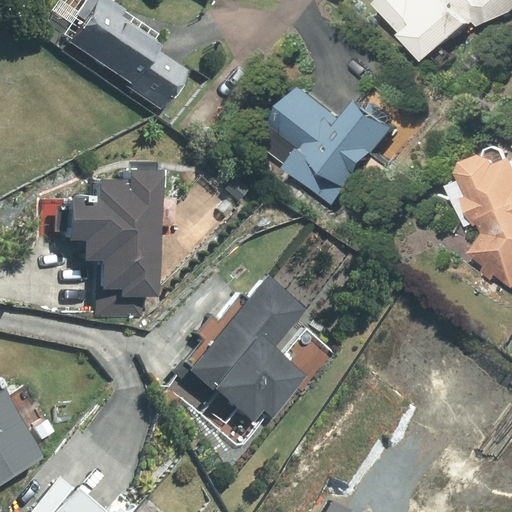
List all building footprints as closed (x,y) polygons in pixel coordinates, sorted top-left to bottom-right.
[(110,0),(52,0),(35,24),(156,112),(189,68),(118,16),(121,11),(109,2),(110,0)] [(488,36),(511,15),(511,0),(380,0),(378,3),(431,65),(478,25),(488,36)] [(352,186),(355,188),(384,153),(368,140),(387,116),(367,100),(349,123),(304,88),(274,125),(306,151),(290,170),(336,206),(352,186)] [(488,234),(474,253),(511,281),(511,161),(502,166),(497,155),(464,167),(469,179),(454,184),(471,228),(484,223),(488,234)] [(148,300),(151,170),(118,170),(117,183),(86,182),(86,200),(57,199),(56,243),(74,243),(73,266),(93,266),(92,291),(114,292),(114,299),(148,300)] [(212,397),(248,425),(258,413),(268,421),(302,376),(270,352),(303,309),(257,273),(170,386),(202,411),(212,397)] [(0,480),(33,459),(0,407),(0,480)] [(92,511),(52,477),(22,511),(131,511),(135,508),(121,495),(106,511),(92,511)]
